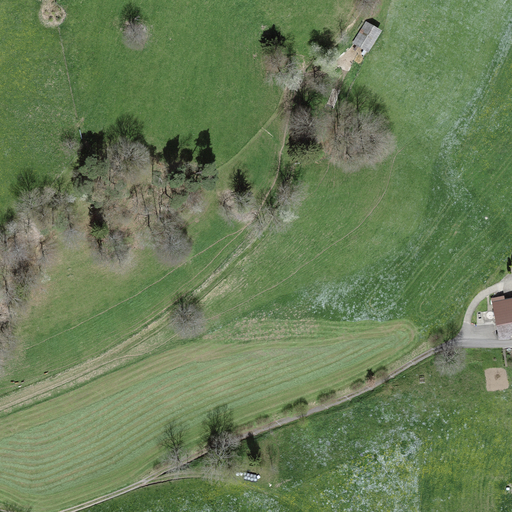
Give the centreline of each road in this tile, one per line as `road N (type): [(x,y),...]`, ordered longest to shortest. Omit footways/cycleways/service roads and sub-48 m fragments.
road 1 (track): [(370,0),(307,89),(293,188),(249,254),(94,367),(0,405)]
road 2 (track): [(511,343),(455,344),(355,398),(225,442),(63,511)]
